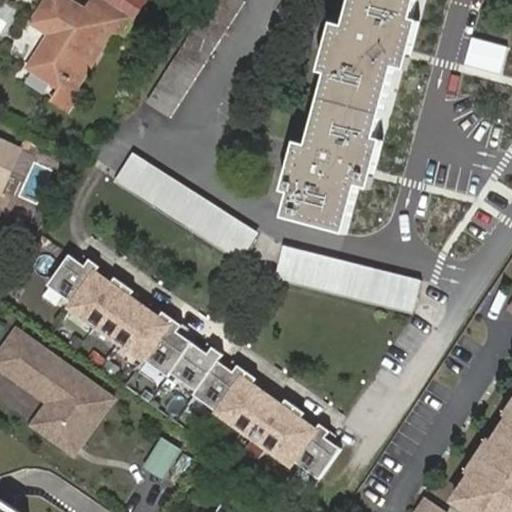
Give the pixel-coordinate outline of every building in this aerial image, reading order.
[(52,36),(30,70),(62,90),(54,101),(70,112),(83,93),(67,83),(105,27),(117,35),(128,18),(100,0),(95,0),(85,16),(79,12),(80,10),(64,0),(50,0),(34,25),(52,36)] [(176,118),(248,3),(244,0),(217,0),(152,103),(176,118)] [(336,43),(327,75),(308,147),(303,164),(299,163),(289,198),(283,220),(343,237),(356,189),(362,164),(366,166),(373,141),(392,69),(398,45),(404,47),(411,22),(416,0),(352,0),(345,28),(340,44),(336,43)] [(419,25),(411,22),(404,47),(398,45),(392,69),(406,72),(419,25)] [(319,73),(327,75),(336,43),(340,44),(345,28),(332,25),(319,73)] [(380,143),(373,141),(366,166),(362,164),(356,189),(368,192),(380,143)] [(22,153),(0,143),(0,191),(3,193),(22,153)] [(303,164),(308,147),(296,143),(282,195),(289,198),(299,163),(303,164)] [(261,232),(137,153),(118,181),(243,260),(261,232)] [(425,278),(285,244),(277,279),(416,313),(425,278)] [(221,356),(225,350),(215,343),(211,349),(179,328),(184,322),(164,308),(160,315),(130,295),(135,288),(116,276),(111,282),(96,272),(100,265),(90,258),(85,265),(70,254),(49,285),(75,303),(72,306),(171,373),(174,370),(200,387),(198,391),(297,457),(300,454),(326,472),(347,440),(317,421),(322,414),(302,401),(298,407),(282,397),(286,390),(276,383),(271,390),(256,379),(260,373),(241,360),(237,367),(221,356)] [(116,396),(17,330),(4,350),(61,388),(37,424),(79,451),(116,396)] [(511,511),(511,415),(494,442),(475,471),(457,499),(460,501),(475,511),(511,511)] [(160,434),(140,465),(161,478),(181,448),(160,434)] [(475,471),(494,442),(487,437),(468,467),(475,471)] [(0,511),(29,511),(5,496),(0,492),(0,511)] [(450,511),(426,496),(415,511),(450,511)]
